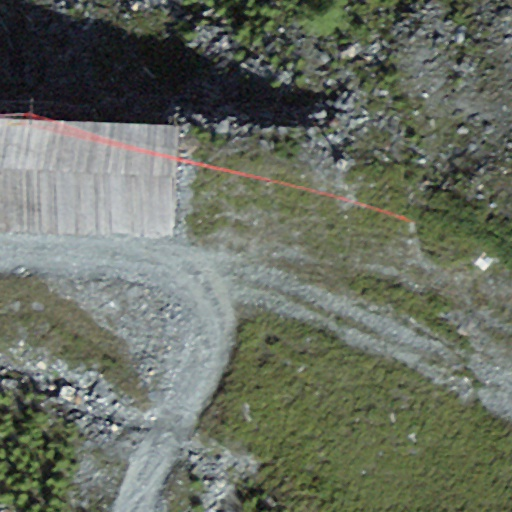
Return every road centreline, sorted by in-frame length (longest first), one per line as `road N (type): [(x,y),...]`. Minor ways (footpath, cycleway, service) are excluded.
road 1 (track): [(213,281),(295,295),(511,383)]
road 2 (track): [(213,281),(209,357),(150,462),(132,511)]
road 3 (track): [(0,240),(213,281)]
